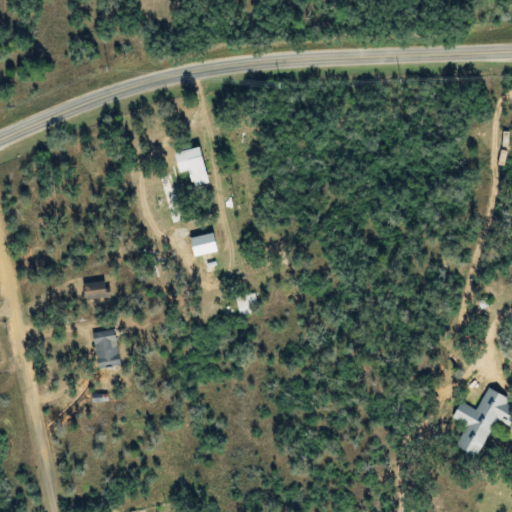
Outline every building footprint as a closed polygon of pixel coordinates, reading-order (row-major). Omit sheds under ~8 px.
[(207,183),(198,147),(172,153),(177,173),(187,171),(191,187),(207,183)] [(189,237),(191,256),(215,253),(212,234),(189,237)] [(83,300),(105,297),(103,282),(81,284),(83,300)] [(234,298),(238,317),(257,312),(253,294),(234,298)] [(118,367),(114,331),(92,333),(96,369),(118,367)] [(495,420),(506,426),(511,413),(511,401),(486,389),(476,411),(459,403),(451,419),(465,426),(454,448),(476,458),(495,420)]
